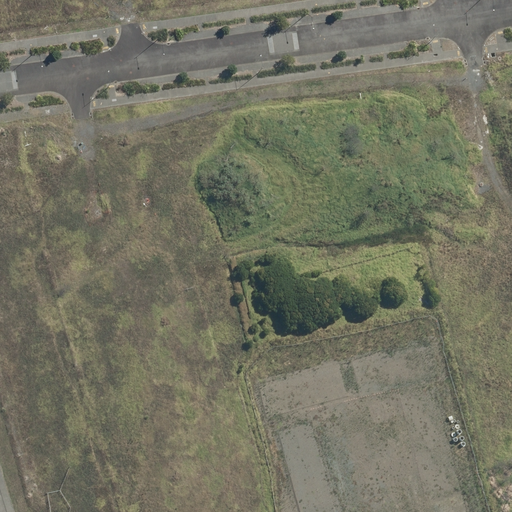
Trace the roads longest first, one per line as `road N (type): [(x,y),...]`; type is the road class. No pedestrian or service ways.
road 1 (unknown): [(84,121),(180,475),(182,511)]
road 2 (unknown): [(130,293),(505,181)]
road 3 (residential): [(135,62),(462,18)]
road 4 (unknown): [(5,201),(83,497)]
road 5 (unknown): [(505,181),(475,64)]
